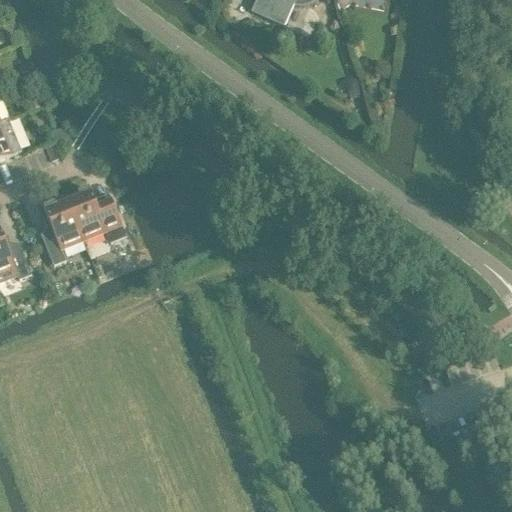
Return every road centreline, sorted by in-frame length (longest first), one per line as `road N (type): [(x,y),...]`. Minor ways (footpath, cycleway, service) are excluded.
road 1 (tertiary): [(511,291),(123,0)]
road 2 (track): [(425,413),(404,412),(379,391),(346,343),(263,274),(163,296)]
